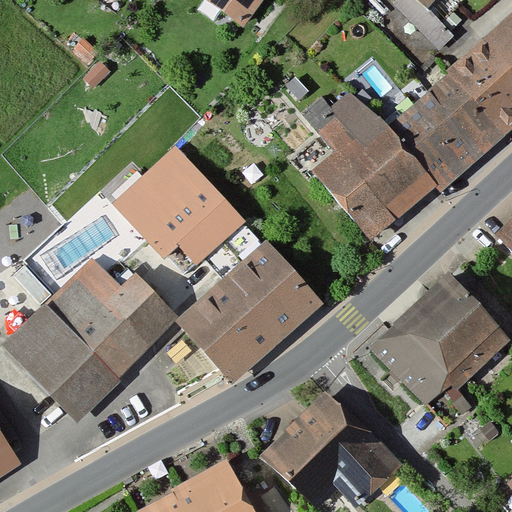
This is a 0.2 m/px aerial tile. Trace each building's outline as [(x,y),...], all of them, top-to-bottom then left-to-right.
[(264,0),(203,0),(244,29),(264,0)] [(416,0),(402,0),(396,9),(439,54),(455,39),(429,11),(416,0)] [(416,0),(429,11),(438,0),(416,0)] [(511,21),(447,79),(502,141),(511,132),(511,21)] [(83,41),(74,51),(90,63),(99,53),(83,41)] [(93,89),(109,74),(101,66),(85,81),(93,89)] [(447,79),(385,133),(432,186),(441,196),(502,141),(447,79)] [(343,155),(321,175),(377,236),(387,227),(432,186),(385,133),(349,94),(332,110),(322,98),(304,113),(343,155)] [(232,375),(312,306),(175,149),(110,206),(163,266),(172,259),(182,271),(203,253),(234,288),(189,326),(232,375)] [(511,225),(498,239),(511,256),(511,225)] [(115,289),(87,260),(1,343),(80,424),(189,326),(131,273),(115,289)] [(511,341),(452,278),(376,350),(427,404),(449,383),(458,393),(511,342),(511,341)] [(325,392),(260,461),(314,511),(319,511),(339,491),(357,507),(399,462),(325,392)] [(463,400),(454,407),(462,416),(471,409),(463,400)] [(490,424),(480,432),(489,443),(499,434),(490,424)] [(0,473),(16,464),(0,437),(0,473)] [(248,511),(227,470),(148,511),(248,511)]
